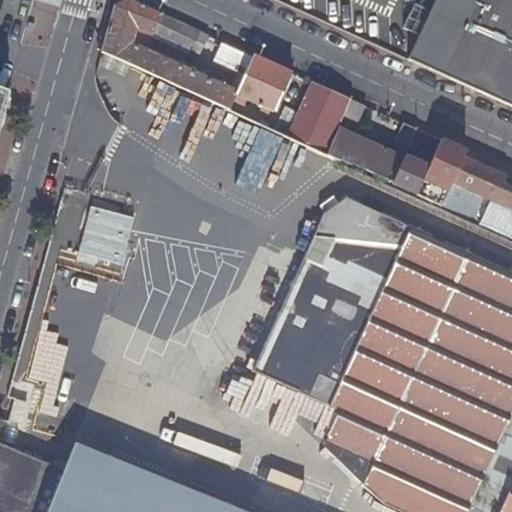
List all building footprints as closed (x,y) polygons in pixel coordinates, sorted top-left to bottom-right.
[(128,0),(115,7),(102,52),(168,82),(181,88),(230,111),(237,95),(238,92),(131,42),(137,25),(199,53),(208,34),(133,0),(128,0)] [(511,106),(511,0),(434,0),(408,59),(511,106)] [(255,55),(238,92),(237,95),(241,97),(238,102),(247,106),(249,100),(257,104),(255,108),(259,111),(261,107),(273,112),(292,72),(255,55)] [(288,137),(317,151),(321,143),(330,147),(338,128),(340,123),(351,99),(313,82),(299,113),(288,137)] [(0,124),(9,94),(0,91),(0,124)] [(351,99),(340,123),(355,129),(365,106),(351,99)] [(274,131),(288,137),(299,113),(285,106),(274,131)] [(389,142),(407,151),(416,130),(399,121),(389,142)] [(330,147),(326,155),(335,159),(392,185),(404,157),(338,128),(330,147)] [(416,197),(440,208),(451,183),(465,152),(440,141),(416,197)] [(321,143),(317,151),(326,155),(330,147),(321,143)] [(451,183),(511,209),(511,187),(501,183),(503,177),(483,167),(486,161),(465,152),(451,183)] [(392,185),(409,194),(424,163),(405,155),(404,157),(392,185)] [(511,187),(511,181),(503,177),(501,183),(511,187)] [(467,511),(469,510),(474,511),(499,511),(510,490),(484,478),(503,435),(511,439),(511,274),(345,196),(325,214),(256,373),(299,392),(289,414),(383,504),(399,511),(467,511)] [(121,270),(132,215),(85,206),(85,204),(54,198),(35,294),(73,302),(78,279),(65,276),(68,259),(121,270)] [(276,240),(298,250),(303,238),(281,229),(276,240)] [(18,365),(72,380),(91,308),(29,291),(1,397),(11,400),(4,427),(32,435),(42,399),(11,391),(18,365)] [(237,511),(74,445),(64,471),(0,445),(0,511),(237,511)] [(511,511),(511,484),(510,490),(499,511),(511,511)]
